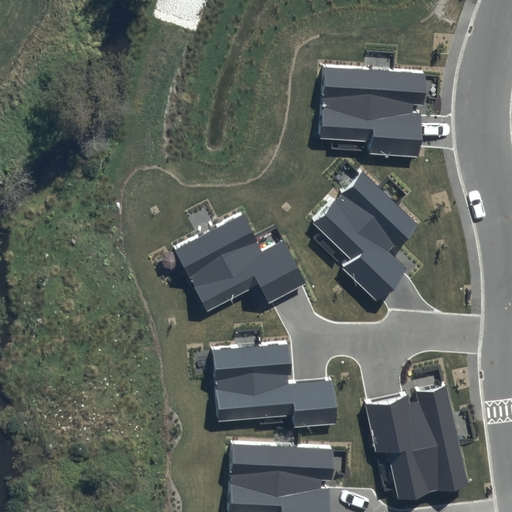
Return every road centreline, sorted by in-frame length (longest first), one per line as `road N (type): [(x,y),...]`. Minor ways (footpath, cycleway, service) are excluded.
road 1 (residential): [(507,0),(480,114),(511,238)]
road 2 (residential): [(511,302),(502,368),(511,454)]
